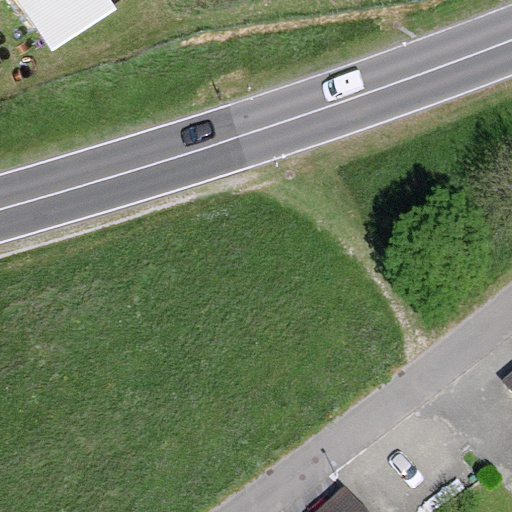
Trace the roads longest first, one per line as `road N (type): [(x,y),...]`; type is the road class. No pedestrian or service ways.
road 1 (secondary): [(0,207),(511,37)]
road 2 (residential): [(235,511),(511,309)]
